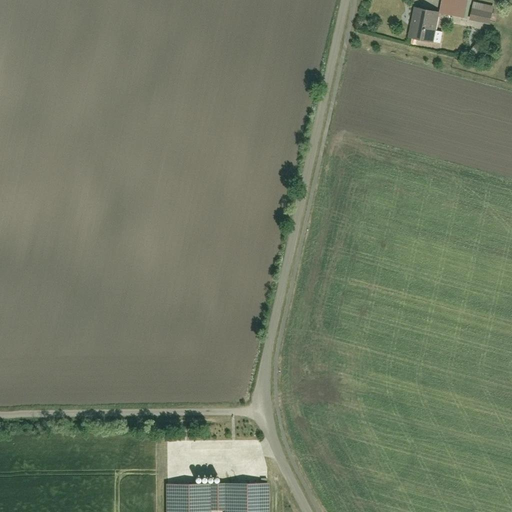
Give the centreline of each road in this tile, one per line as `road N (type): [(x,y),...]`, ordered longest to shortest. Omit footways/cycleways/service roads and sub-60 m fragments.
road 1 (residential): [(265,411),(266,357),(345,0)]
road 2 (unclassified): [(0,414),(265,411)]
